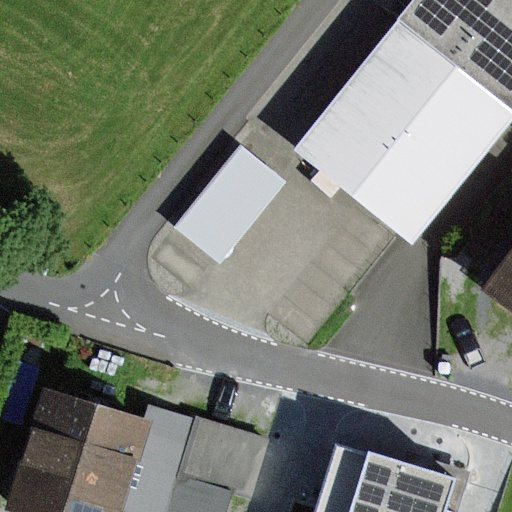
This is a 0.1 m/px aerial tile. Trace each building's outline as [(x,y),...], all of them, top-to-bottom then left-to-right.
[(401,232),(511,92),(511,0),(434,0),(365,86),(308,157),(401,232)] [(511,269),(497,289),(511,299),(511,269)] [(97,411),(50,397),(16,505),(37,511),(167,511),(177,480),(190,440),(97,411)] [(196,420),(190,440),(177,480),(220,493),(279,511),(298,452),(196,420)] [(450,511),(446,511),(456,479),(334,442),(312,511),(450,511)] [(214,511),(220,493),(177,480),(167,511),(214,511)]
